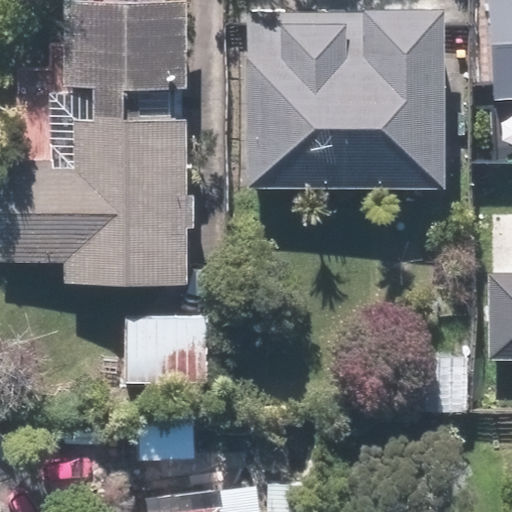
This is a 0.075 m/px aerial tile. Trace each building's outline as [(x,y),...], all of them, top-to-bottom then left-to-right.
[(0,255),(70,258),(69,275),(192,280),(195,219),(200,220),(202,183),(193,183),(196,112),(185,111),(187,75),(192,75),(194,0),(71,0),(69,73),(32,72),(29,140),(38,140),(36,193),(0,191),(0,255)] [(366,0),(367,16),(251,15),(250,179),(450,180),(450,0),(366,0)] [(511,0),(486,0),(487,98),(511,98),(511,0)] [(511,319),(511,264),(492,264),(492,319),(511,319)] [(212,330),(213,310),(127,306),(120,451),(206,455),(209,385),(228,385),(230,330),(212,330)] [(475,348),(437,349),(438,407),(475,406),(475,348)] [(310,446),(272,442),(267,493),(306,496),(310,446)] [(232,511),(231,500),(107,511),(106,511),(232,511)]
